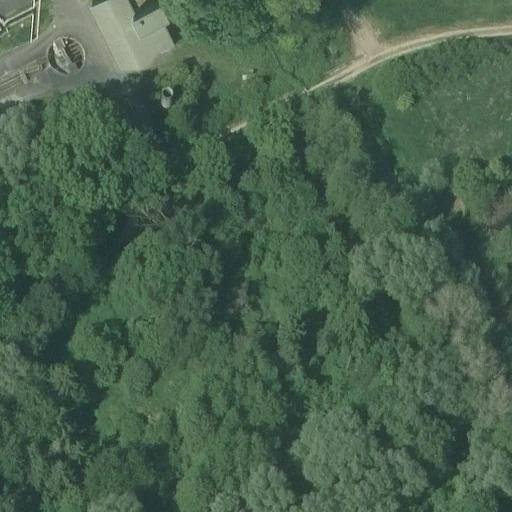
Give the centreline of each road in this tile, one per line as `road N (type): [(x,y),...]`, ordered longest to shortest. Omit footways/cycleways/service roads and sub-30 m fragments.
road 1 (track): [(152,173),(365,66),(335,0)]
road 2 (track): [(0,248),(152,173),(126,124)]
road 3 (track): [(365,66),(441,35),(511,29)]
